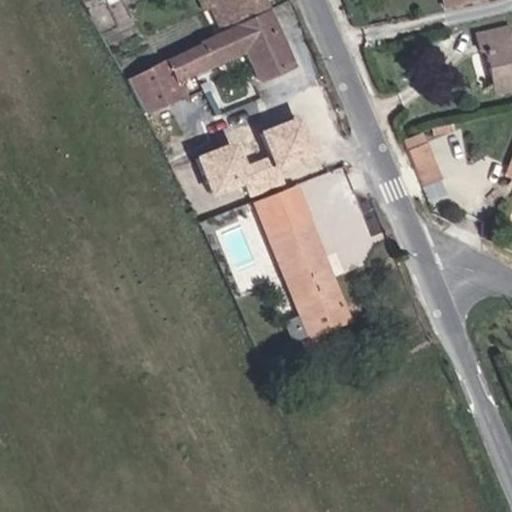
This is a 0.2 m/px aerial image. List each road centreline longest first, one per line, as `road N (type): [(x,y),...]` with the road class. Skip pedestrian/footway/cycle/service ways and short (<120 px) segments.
road 1 (unclassified): [(420,259),(310,0)]
road 2 (unclassified): [(511,471),(420,259)]
